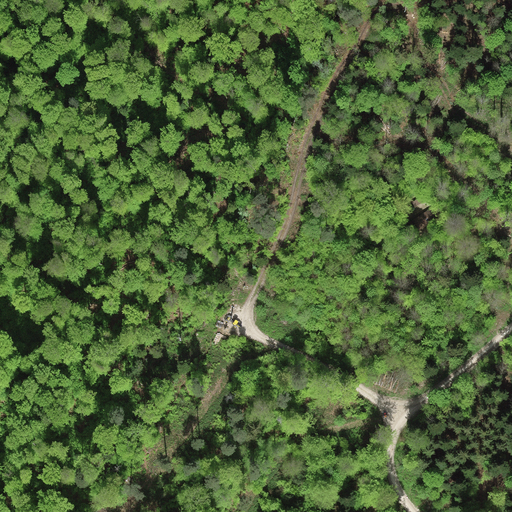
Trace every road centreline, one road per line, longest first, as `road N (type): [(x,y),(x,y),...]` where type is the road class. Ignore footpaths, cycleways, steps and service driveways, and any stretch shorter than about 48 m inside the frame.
road 1 (track): [(400,413),(254,333),(245,317),(332,86)]
road 2 (track): [(511,326),(395,419),(387,472),(412,511)]
